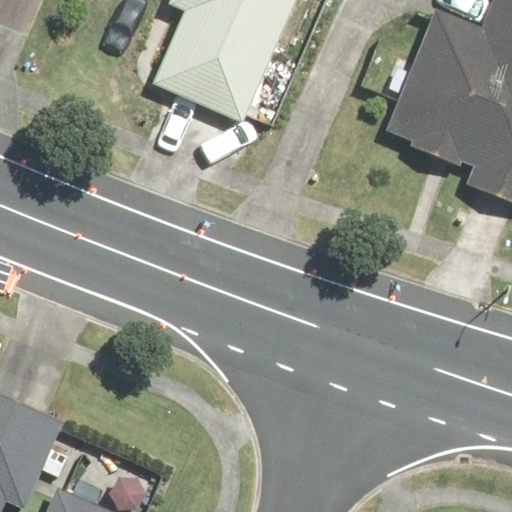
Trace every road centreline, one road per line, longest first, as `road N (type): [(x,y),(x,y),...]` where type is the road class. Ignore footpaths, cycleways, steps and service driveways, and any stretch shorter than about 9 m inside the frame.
road 1 (tertiary): [(0,197),(368,348)]
road 2 (residential): [(298,511),(368,348)]
road 3 (tertiary): [(368,348),(511,392)]
